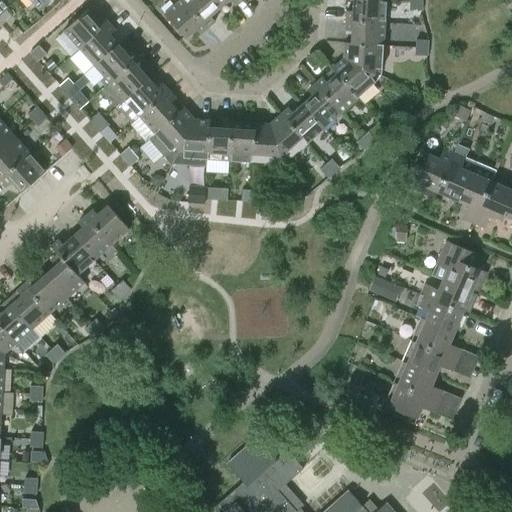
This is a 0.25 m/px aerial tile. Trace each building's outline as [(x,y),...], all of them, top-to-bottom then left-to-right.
[(30,0),(40,11),(52,0),(30,0)] [(200,35),(208,28),(183,0),(180,0),(164,15),(185,39),(196,30),(200,35)] [(213,0),(183,0),(208,28),(215,22),(210,17),(220,8),(213,0)] [(385,24),(386,1),(374,0),(353,0),(353,11),(346,11),(346,21),(385,24)] [(63,32),(79,50),(109,24),(102,16),(96,21),(87,10),(63,32)] [(383,46),(385,24),(346,21),(345,30),(352,31),(351,43),(351,45),(383,46)] [(115,31),(109,24),(79,50),(95,67),(119,46),(110,36),(115,31)] [(26,27),(20,31),(17,28),(9,36),(14,42),(23,34),(28,29),(26,27)] [(416,40),(416,48),(428,49),(428,40),(416,40)] [(382,69),(383,46),(351,45),(351,43),(344,43),(343,59),(374,74),(375,73),(375,69),(382,69)] [(30,53),(38,62),(47,54),(38,45),(30,53)] [(127,55),(119,46),(95,67),(104,77),(99,81),(105,88),(110,84),(139,59),(132,50),(127,55)] [(110,84),(103,91),(118,107),(149,80),(140,70),(145,65),(139,59),(110,84)] [(343,59),(332,69),(337,75),(338,75),(358,97),(375,82),(370,77),(374,74),(343,59)] [(332,69),(322,78),(315,84),(341,112),(358,97),(338,75),(337,75),(332,69)] [(12,80),(7,74),(0,79),(0,84),(3,88),(12,80)] [(65,93),(73,85),(68,79),(59,87),(65,93)] [(157,89),(149,80),(118,107),(133,124),(140,118),(169,92),(162,85),(157,89)] [(324,128),(341,112),(315,84),(307,91),(312,96),(303,104),(324,128)] [(73,85),(65,93),(70,99),(78,91),(73,85)] [(175,99),(169,92),(140,118),(155,134),(178,113),(170,104),(175,99)] [(307,143),(324,128),(303,104),(292,113),(288,108),(281,114),(307,143)] [(32,121),(42,113),(36,107),(27,115),(32,121)] [(172,164),(194,120),(184,108),(178,113),(155,134),(141,147),(156,164),(164,157),(171,165),(172,164)] [(42,113),(32,121),(38,127),(47,119),(42,113)] [(95,127),(104,119),(99,113),(90,121),(95,127)] [(385,127),(390,122),(383,113),(377,119),(385,127)] [(281,114),(270,124),(281,157),(284,154),(289,159),(307,143),(281,114)] [(104,119),(95,127),(100,133),(109,125),(104,119)] [(210,121),(194,120),(172,164),(207,166),(207,160),(208,160),(210,128),(210,121)] [(0,150),(14,137),(0,121),(0,150)] [(208,160),(231,161),(233,122),(222,121),(221,128),(210,128),(208,160)] [(254,123),(242,122),(233,122),(231,161),(252,163),(254,123)] [(270,124),(254,123),(252,163),(275,164),(276,157),(281,157),(270,124)] [(363,137),(371,145),(376,141),(369,132),(363,137)] [(30,155),(14,137),(0,150),(0,179),(1,181),(30,155)] [(371,145),(363,137),(357,142),(364,151),(371,145)] [(58,150),(63,156),(72,148),(67,142),(58,150)] [(438,193),(458,201),(475,162),(465,158),(468,150),(456,145),(454,150),(455,151),(437,193),(438,193)] [(455,151),(454,150),(445,146),(439,160),(428,155),(422,169),(416,166),(409,182),(415,184),(413,190),(435,199),(438,193),(437,193),(455,151)] [(125,161),(134,153),(129,147),(120,155),(125,161)] [(134,153),(125,161),(130,166),(139,159),(134,153)] [(30,155),(1,181),(7,188),(12,183),(21,193),(45,172),(30,155)] [(326,164),(334,172),(339,168),(332,159),(326,164)] [(463,219),(473,224),(491,182),(492,182),(499,166),(496,165),(493,170),(475,162),(458,201),(469,206),(463,219)] [(334,172),(326,164),(319,170),(327,179),(334,172)] [(503,215),(511,219),(511,191),(492,182),(491,182),(473,224),(484,229),(490,215),(501,220),(503,215)] [(189,187),(188,203),(205,203),(205,199),(206,188),(189,187)] [(229,189),(206,188),(205,199),(228,201),(229,189)] [(250,202),(250,191),(243,190),(242,202),(250,202)] [(250,191),(250,202),(257,203),(258,191),(250,191)] [(93,210),(86,216),(111,245),(129,230),(108,205),(97,215),(93,210)] [(94,261),(111,245),(86,216),(78,223),(82,228),(73,236),(94,261)] [(94,261),(73,236),(63,245),(59,240),(51,247),(57,255),(58,254),(77,276),(78,275),(94,261)] [(481,256),(469,251),(446,242),(432,276),(443,281),(443,279),(477,294),(486,273),(476,268),(481,256)] [(146,262),(152,256),(145,248),(138,253),(146,262)] [(45,275),(66,299),(84,283),(78,275),(77,276),(58,254),(57,255),(51,261),(55,266),(45,275)] [(31,278),(24,285),(49,314),(50,313),(66,299),(45,275),(36,283),(31,278)] [(462,313),(462,314),(468,316),(477,294),(443,279),(443,281),(438,291),(425,285),(421,295),(462,313)] [(117,286),(125,295),(131,289),(123,281),(117,286)] [(7,300),(32,329),(49,314),(24,285),(7,300)] [(125,295),(117,286),(111,292),(118,300),(125,295)] [(453,333),(462,314),(462,313),(421,295),(416,306),(429,312),(425,321),(453,333)] [(32,329),(7,300),(0,306),(0,326),(15,344),(32,329)] [(449,344),(453,333),(425,321),(421,319),(411,341),(458,361),(463,350),(449,344)] [(90,324),(98,333),(103,328),(96,320),(90,324)] [(98,333),(90,324),(84,330),(92,339),(98,333)] [(0,352),(4,354),(15,344),(0,326),(0,352)] [(411,341),(402,361),(436,376),(440,366),(453,372),(458,361),(411,341)] [(51,350),(59,359),(65,353),(57,345),(51,350)] [(59,359),(51,350),(45,355),(53,364),(59,359)] [(458,361),(453,372),(471,380),(480,358),(463,350),(458,361)] [(402,361),(393,382),(440,402),(445,392),(431,386),(436,376),(402,361)] [(0,392),(2,392),(10,393),(12,370),(3,370),(0,369),(0,392)] [(435,414),(440,402),(393,382),(384,405),(416,419),(421,408),(435,414)] [(30,394),(41,395),(42,387),(30,386),(30,394)] [(440,402),(435,414),(453,422),(462,400),(445,392),(440,402)] [(41,395),(30,394),(30,402),(41,402),(41,395)] [(511,399),(506,397),(500,411),(511,415),(511,399)] [(30,440),(42,440),(42,432),(31,432),(30,440)] [(393,511),(385,503),(374,511),(366,511),(348,492),(325,511),(302,511),(300,510),(296,511),(278,491),(303,469),(283,447),(272,457),(256,439),(227,464),(243,482),(218,505),(223,511),(393,511)] [(42,440),(30,440),(30,448),(42,448),(42,440)] [(24,486),(36,487),(37,479),(25,478),(24,486)] [(36,487),(24,486),(24,494),(36,494),(36,487)]
